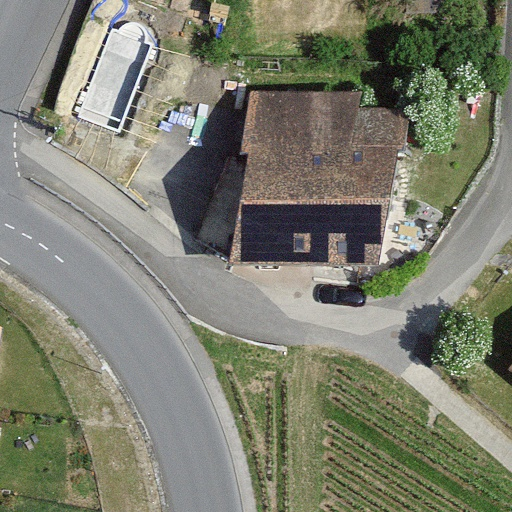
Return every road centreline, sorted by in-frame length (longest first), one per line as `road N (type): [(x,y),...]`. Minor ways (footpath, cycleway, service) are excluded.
road 1 (tertiary): [(0,225),(110,305),(181,423),(201,511)]
road 2 (track): [(375,333),(511,456)]
